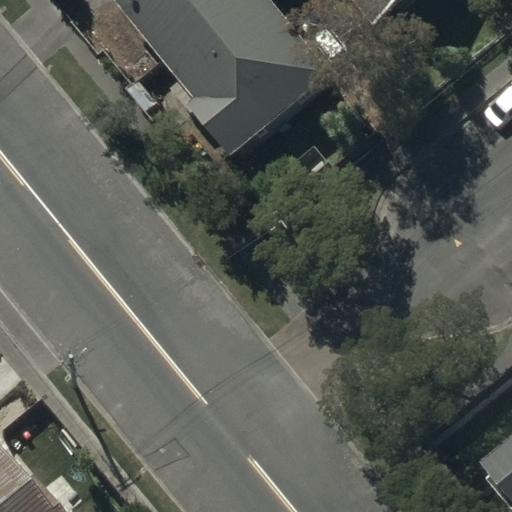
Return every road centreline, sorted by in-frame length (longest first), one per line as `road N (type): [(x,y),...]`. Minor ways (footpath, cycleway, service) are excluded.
road 1 (residential): [(511,204),(228,433)]
road 2 (residential): [(0,153),(228,433)]
